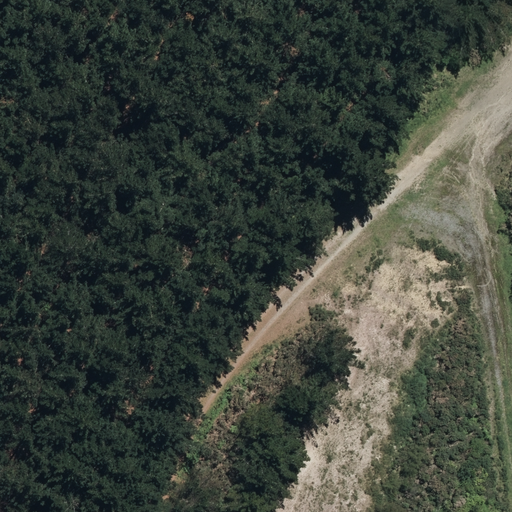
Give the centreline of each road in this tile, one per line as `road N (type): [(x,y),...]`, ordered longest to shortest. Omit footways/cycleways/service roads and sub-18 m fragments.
road 1 (track): [(511,107),(428,179),(222,407),(169,511)]
road 2 (track): [(428,179),(480,271),(511,420)]
